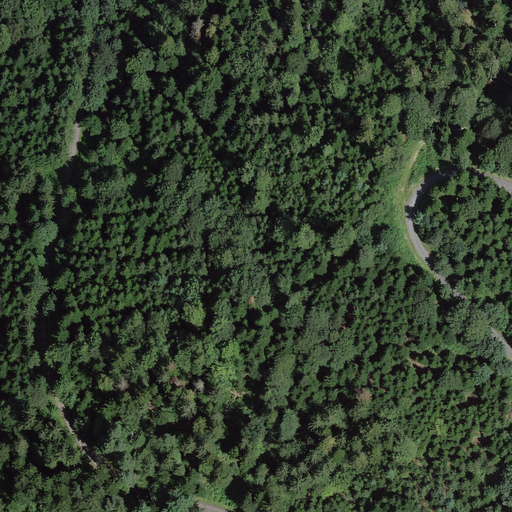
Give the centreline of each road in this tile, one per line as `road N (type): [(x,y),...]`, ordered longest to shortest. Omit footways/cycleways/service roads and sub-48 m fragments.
road 1 (unclassified): [(104,0),(48,276),(50,375),(86,449),(118,480),(193,511)]
road 2 (unclassified): [(511,184),(449,175),(429,182),(414,198),(413,221),(427,263),(511,356)]
road 3 (track): [(414,198),(405,171),(423,140),(444,128),(511,129)]
